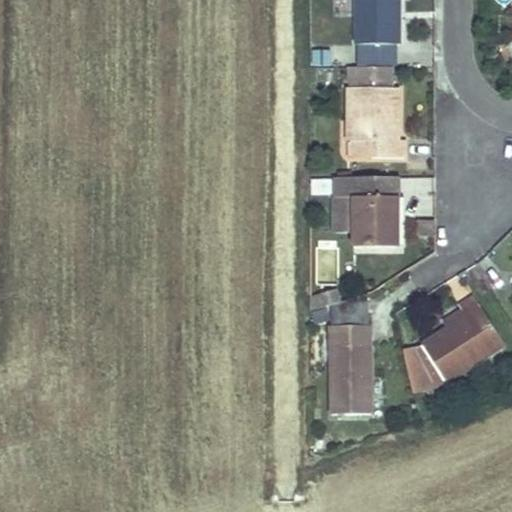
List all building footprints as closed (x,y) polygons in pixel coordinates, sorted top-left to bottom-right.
[(357,14),(356,0),(341,0),(342,14),(343,14),(357,14)] [(400,44),(399,0),(356,0),(357,14),(357,45),(400,44)] [(425,13),(425,0),(408,0),(409,13),(425,13)] [(356,81),(356,70),(356,69),(347,69),(347,70),(347,82),(347,83),(356,83),(356,81)] [(391,82),(390,69),(356,69),(356,70),(356,81),(356,83),(391,82)] [(398,141),(398,89),(348,90),(349,142),(353,142),(372,142),(372,157),(372,160),(406,159),(405,142),(398,141)] [(372,157),(372,142),(353,142),(353,158),(372,157)] [(360,179),(333,179),(333,232),(354,232),(354,249),(398,249),(397,179),(360,179)] [(310,302),(310,313),(336,306),(332,295),(310,302)] [(463,313),(477,304),(473,298),(472,297),(459,307),(463,313)] [(505,346),(477,304),(463,313),(459,307),(440,319),(448,331),(412,355),(436,390),(505,346)] [(370,415),(369,327),(329,328),(331,416),(370,415)]
